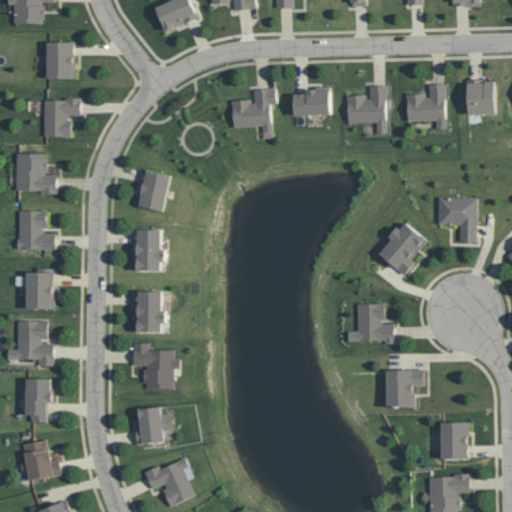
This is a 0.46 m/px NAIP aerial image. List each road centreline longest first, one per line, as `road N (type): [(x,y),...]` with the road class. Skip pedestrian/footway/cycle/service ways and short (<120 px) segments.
road 1 (residential): [(119,511),(95,414),(99,200),(115,140),(159,81)]
road 2 (residential): [(159,81),(236,51),(449,46)]
road 3 (residential): [(510,511),(509,385),(457,298)]
